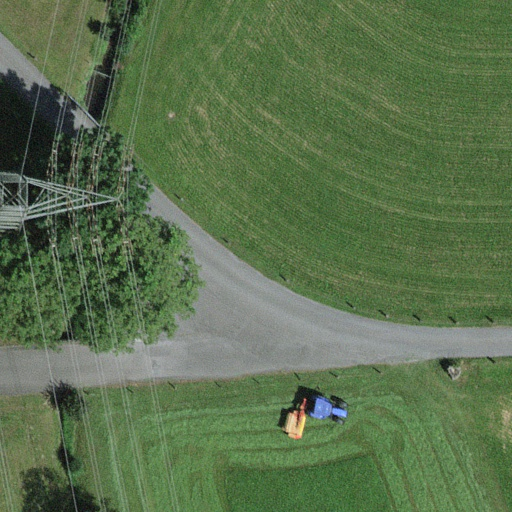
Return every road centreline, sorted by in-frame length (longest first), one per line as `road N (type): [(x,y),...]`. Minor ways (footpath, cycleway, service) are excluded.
road 1 (unclassified): [(301,343),(0,56)]
road 2 (unclassified): [(301,343),(0,372)]
road 3 (unclassified): [(511,340),(301,343)]
